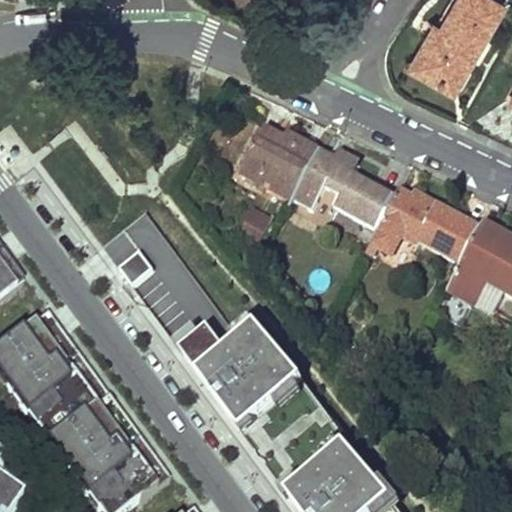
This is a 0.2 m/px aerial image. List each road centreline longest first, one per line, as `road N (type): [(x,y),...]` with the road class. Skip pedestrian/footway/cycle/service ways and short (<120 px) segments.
road 1 (residential): [(0,189),(239,511)]
road 2 (residential): [(511,179),(337,101)]
road 3 (residential): [(337,101),(205,42),(162,36)]
road 4 (residential): [(162,36),(0,42)]
